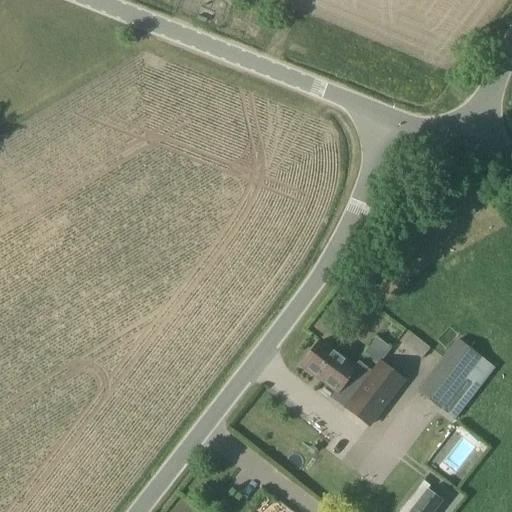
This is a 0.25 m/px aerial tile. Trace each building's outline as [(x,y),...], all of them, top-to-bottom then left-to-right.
[(482,358),(457,339),(416,392),(440,411),(441,410),(454,420),(494,369),(481,359),(482,358)] [(354,367),(320,341),(301,366),(337,393),(341,389),(353,398),(346,408),(369,425),(403,380),(402,379),(399,383),(378,367),(381,363),(380,362),(372,373),(358,362),(354,367)] [(401,377),(405,366),(421,372),(426,357),(399,348),(390,373),(401,377)] [(451,437),(425,477),(447,491),(461,469),(450,463),(458,451),(472,461),(477,453),(451,437)] [(428,491),(411,511),(434,511),(442,502),(428,491)]
